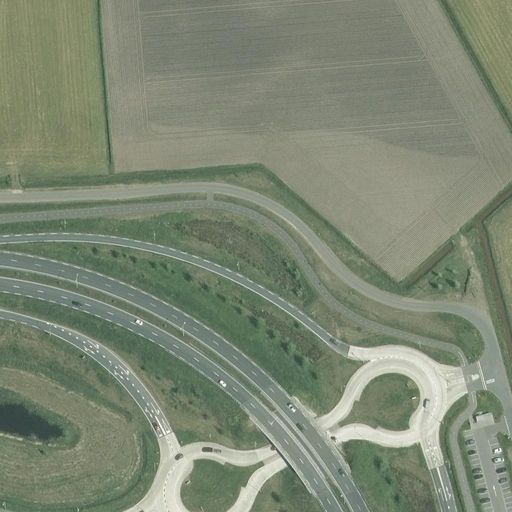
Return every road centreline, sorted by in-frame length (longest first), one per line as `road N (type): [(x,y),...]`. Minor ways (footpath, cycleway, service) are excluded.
road 1 (unclassified): [(495,362),(483,326),(469,315),(397,303),(358,286),(288,214),(250,195),(196,186),(0,197)]
road 2 (primary): [(361,511),(287,406),(205,335),(113,287),(0,259)]
road 3 (primary): [(0,286),(92,308),(178,348),(264,417),(333,511)]
road 4 (primary): [(375,354),(345,350),(244,281),(157,248),(0,240)]
road 5 (primary): [(422,376),(411,366),(381,363),(361,375),(337,415),(270,450),(247,459),(206,448),(179,455)]
road 6 (primary): [(241,511),(261,476),(323,440),(353,431),(396,442),(421,435)]
road 7 (primary): [(0,315),(87,344),(129,380),(159,425)]
